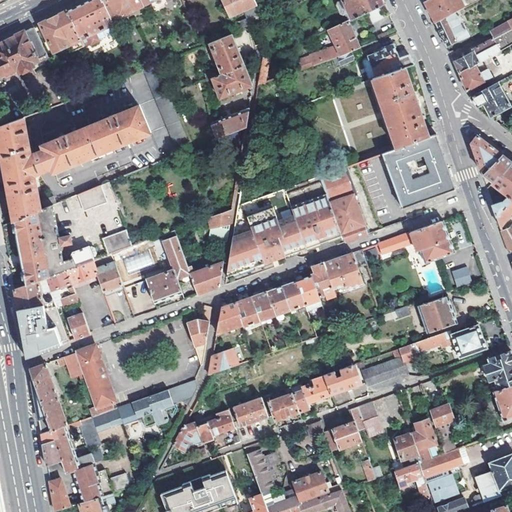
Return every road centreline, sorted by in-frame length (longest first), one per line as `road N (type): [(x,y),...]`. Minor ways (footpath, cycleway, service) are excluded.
road 1 (residential): [(13,363),(473,200)]
road 2 (unknown): [(40,161),(34,138),(50,115),(132,97),(155,124),(147,141),(60,180),(43,169)]
